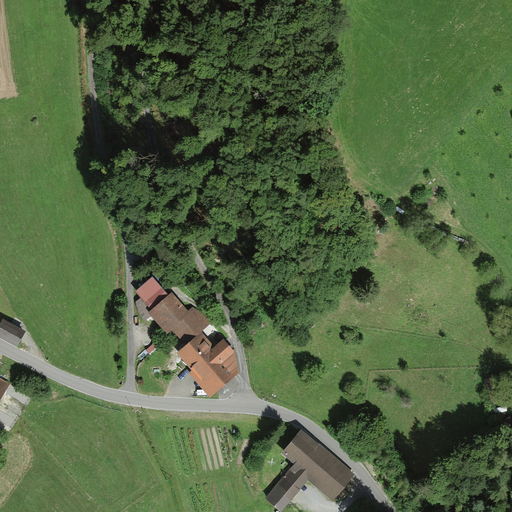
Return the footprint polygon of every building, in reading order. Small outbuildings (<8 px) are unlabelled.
[(153,279),(135,293),(152,312),(169,297),(153,279)] [(172,332),(188,313),(172,294),(169,297),(152,312),(149,315),(167,336),(172,332)] [(201,333),(211,323),(195,306),(188,313),(172,332),(187,348),(201,333)] [(18,338),(0,327),(0,338),(13,346),(18,338)] [(187,348),(177,355),(192,373),(189,375),(210,400),(240,375),(235,349),(232,351),(223,340),(214,349),(201,333),(187,348)] [(503,375),(486,381),(495,403),(511,396),(503,375)] [(331,496),(350,474),(302,431),(282,453),(295,464),(278,483),(292,495),(309,477),(331,496)]
